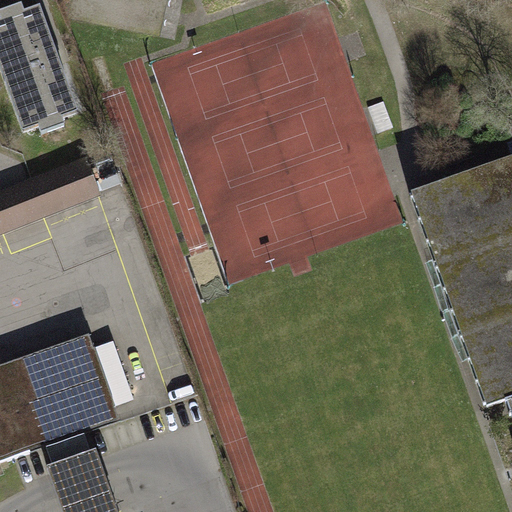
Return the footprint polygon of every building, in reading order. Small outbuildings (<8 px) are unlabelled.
[(0,76),(21,133),(35,128),(39,138),(64,129),(61,122),(77,116),(37,9),(21,15),(18,8),(0,14),(0,76)] [(482,392),(487,407),(506,401),(511,398),(511,128),(509,129),(511,138),(511,140),(506,143),(508,151),(511,158),(412,193),(418,211),(482,392)] [(82,160),(0,190),(0,235),(97,199),(82,160)] [(0,460),(116,422),(114,414),(135,407),(114,345),(93,352),(87,336),(5,363),(0,364),(0,460)] [(113,511),(108,497),(93,451),(85,453),(80,438),(48,449),(54,467),(49,469),(64,511),(113,511)]
